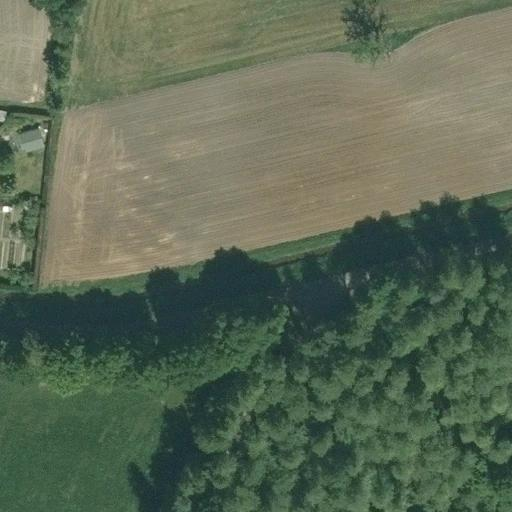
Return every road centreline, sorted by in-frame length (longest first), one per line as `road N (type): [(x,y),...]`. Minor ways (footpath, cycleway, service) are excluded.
road 1 (residential): [(0,327),(110,335),(511,239)]
road 2 (track): [(304,290),(311,338),(256,397),(214,511)]
